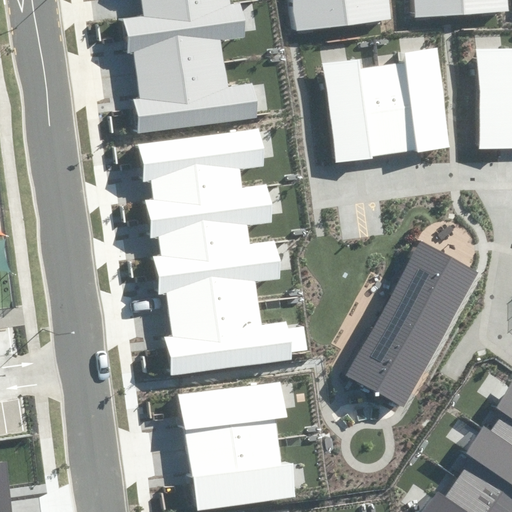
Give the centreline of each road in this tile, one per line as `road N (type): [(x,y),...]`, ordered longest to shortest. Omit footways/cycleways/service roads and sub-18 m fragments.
road 1 (residential): [(20,0),(72,511)]
road 2 (residential): [(511,170),(319,191)]
